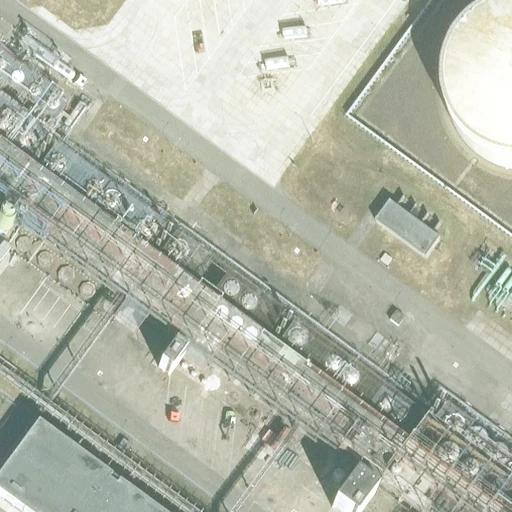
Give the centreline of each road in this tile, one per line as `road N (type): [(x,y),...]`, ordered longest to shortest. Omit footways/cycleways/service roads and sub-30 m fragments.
road 1 (unknown): [(246,509),(0,329)]
road 2 (unknown): [(379,0),(245,189)]
